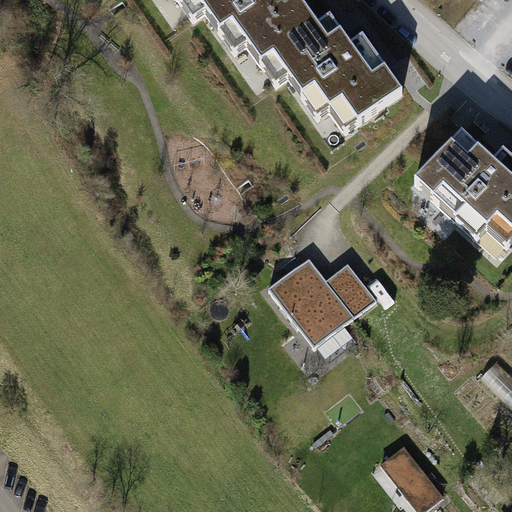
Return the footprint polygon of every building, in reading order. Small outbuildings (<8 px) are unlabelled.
[(160,0),(161,1),(161,0),(175,0),(195,26),(207,18),(243,66),(255,56),(286,98),(297,90),(331,136),(344,126),(354,140),(407,100),(369,50),(358,58),(344,39),(333,47),(298,0),(160,0)] [(463,136),(418,185),(498,258),(511,242),(511,159),(504,152),(494,163),(463,136)] [(304,264),(262,297),(309,356),(371,306),(343,270),(322,287),(304,264)] [(336,364),(356,340),(343,330),(324,354),(336,364)] [(432,511),(446,502),(407,451),(379,472),(408,511),(432,511)]
